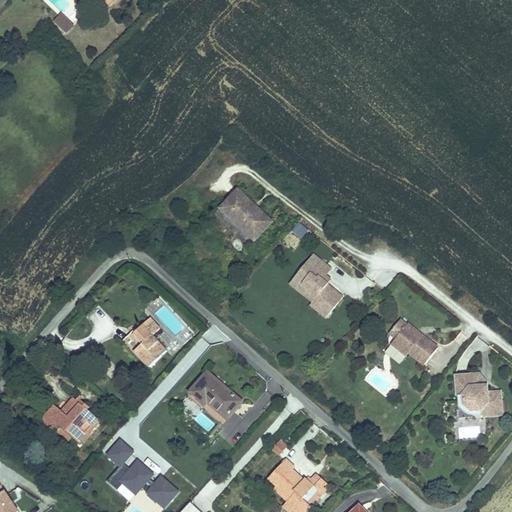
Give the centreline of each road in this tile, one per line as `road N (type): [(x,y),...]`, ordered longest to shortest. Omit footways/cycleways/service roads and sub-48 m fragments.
road 1 (residential): [(430,511),(135,253),(105,264),(0,387)]
road 2 (unknown): [(216,509),(307,404)]
